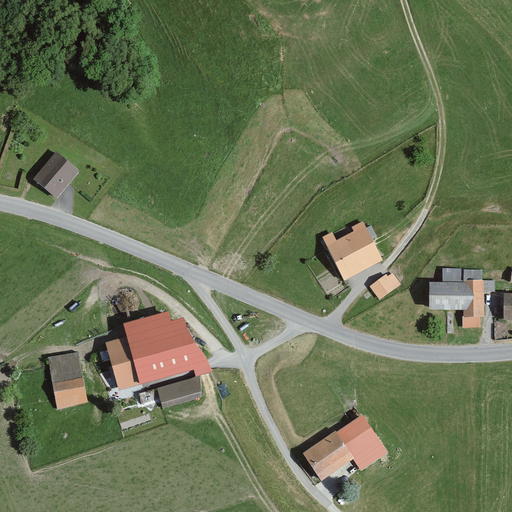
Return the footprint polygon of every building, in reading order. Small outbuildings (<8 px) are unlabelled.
[(37,183),(57,198),(77,171),(57,157),(37,183)] [(328,251),(343,281),(381,261),(366,232),(328,251)] [(430,285),(429,310),(466,310),(465,327),(480,327),(481,273),(443,273),(443,285),(430,285)] [(373,291),(380,300),(399,286),(392,276),(373,291)] [(110,344),(122,388),(200,366),(178,326),(110,344)] [(62,407),(85,403),(76,357),(53,361),(62,407)] [(205,397),(201,375),(159,383),(163,405),(205,397)] [(334,436),(306,456),(322,478),(350,459),(334,436)]
